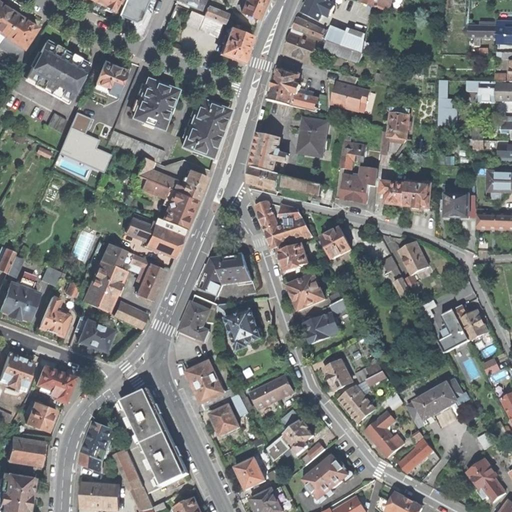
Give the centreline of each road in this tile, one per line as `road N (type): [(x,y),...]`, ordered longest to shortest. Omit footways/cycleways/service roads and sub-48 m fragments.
road 1 (residential): [(457,511),(368,462),(305,382),(241,194)]
road 2 (residential): [(241,194),(366,219),(437,241),(461,258)]
road 3 (secondary): [(223,186),(150,354)]
road 4 (secondary): [(225,511),(150,354)]
road 5 (tertiary): [(113,386),(70,442),(61,511)]
road 6 (residential): [(0,329),(92,364),(113,386)]
